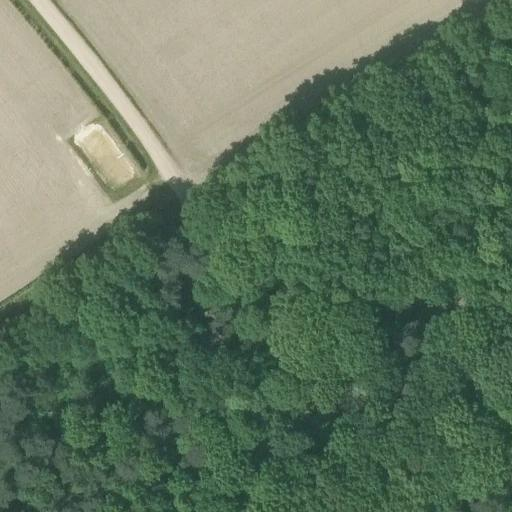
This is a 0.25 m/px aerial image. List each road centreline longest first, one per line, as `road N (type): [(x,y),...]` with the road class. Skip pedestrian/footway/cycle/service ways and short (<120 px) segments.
road 1 (track): [(35,0),(190,206),(258,372),(253,427),(238,444)]
road 2 (track): [(190,206),(511,11)]
road 3 (unclassified): [(236,511),(238,444),(201,377),(167,346),(128,324),(89,316),(0,335)]
